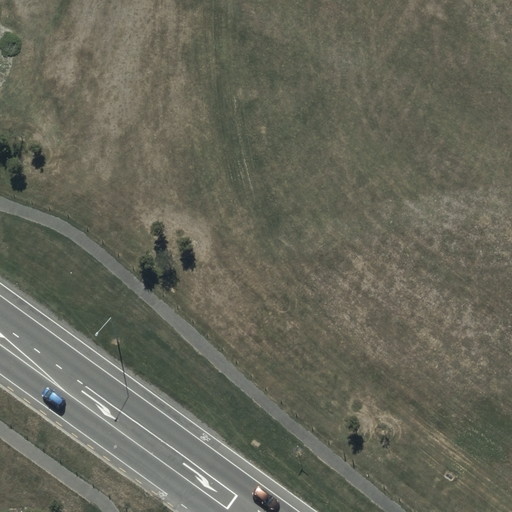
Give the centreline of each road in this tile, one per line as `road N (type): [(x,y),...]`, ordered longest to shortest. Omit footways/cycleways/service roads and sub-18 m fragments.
road 1 (secondary): [(0,309),(275,508)]
road 2 (secondary): [(213,511),(0,358)]
